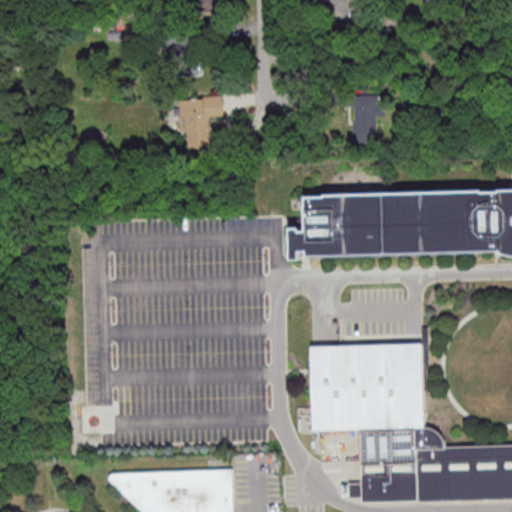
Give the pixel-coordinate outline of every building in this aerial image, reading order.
[(213,0),(214,10),(193,10),(192,0),(213,0)] [(171,22),(210,21),(211,37),(191,38),(192,59),(196,59),(196,73),(173,73),(172,48),(164,48),(163,27),(171,27),(171,22)] [(111,59),(109,49),(98,51),(100,61),(111,59)] [(181,131),(188,130),(189,147),(215,146),(214,116),(225,116),(224,96),(180,98),(181,131)] [(377,100),(355,100),(355,141),(377,141),(377,100)] [(108,131),(85,131),(85,147),(108,147),(108,131)] [(511,190),(308,193),(308,227),(292,227),(293,258),(303,258),(303,255),(511,252),(511,190)] [(309,343),(421,340),(423,424),(429,425),(437,429),(442,435),(443,446),(511,444),(511,496),(362,501),(360,427),(312,428),(309,343)] [(143,511),(111,482),(108,478),(107,475),(108,472),(112,471),(232,467),(233,511),(143,511)]
